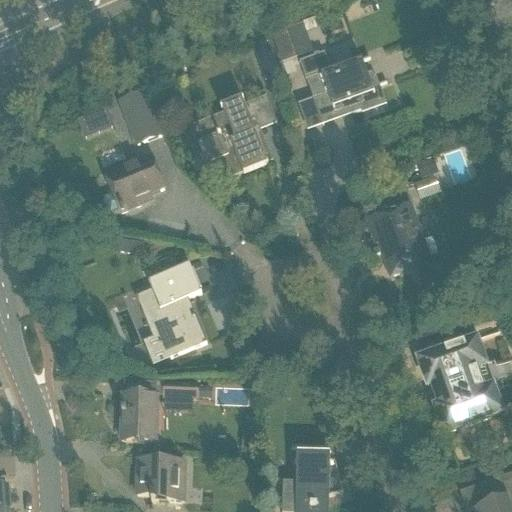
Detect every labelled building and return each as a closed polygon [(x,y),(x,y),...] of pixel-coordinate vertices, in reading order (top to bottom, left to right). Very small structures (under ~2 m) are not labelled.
[(302,24),(287,30),(297,59),(313,53),(306,35),(302,24)] [(269,45),(254,50),(258,62),(273,57),(269,45)] [(314,58),(299,63),(323,127),(383,105),(372,74),(367,76),(362,63),(338,72),(336,67),(330,69),(325,55),(319,57),(318,54),(314,56),(314,58)] [(280,78),(272,81),(278,96),(286,93),(281,78),(280,78)] [(142,94),(120,103),(138,148),(160,139),(142,94)] [(207,140),(196,145),(206,171),(213,169),(219,185),(244,175),(245,177),(247,176),(268,167),(267,165),(265,159),(249,120),(256,118),(257,117),(258,116),(258,115),(258,114),(258,113),(269,108),(266,99),(244,107),(242,103),(244,103),(243,101),(221,110),(221,112),(223,111),(224,115),(200,124),(207,140)] [(106,110),(77,122),(85,141),(114,129),(106,110)] [(433,159),(416,165),(422,181),(439,175),(433,159)] [(104,171),(113,194),(105,197),(102,204),(106,212),(111,214),(120,211),(122,215),(141,207),(138,202),(164,191),(151,160),(127,169),(124,163),(104,171)] [(387,245),(374,249),(373,250),(372,251),(372,252),(372,253),(373,254),(374,255),(375,256),(376,255),(381,254),(392,278),(425,266),(423,260),(429,258),(410,207),(367,222),(375,244),(386,240),(387,245)] [(132,243),(130,256),(142,258),(144,245),(132,243)] [(159,336),(169,360),(207,345),(189,301),(201,295),(189,266),(148,284),(151,291),(136,298),(152,339),(159,336)] [(495,363),(488,366),(480,341),(418,362),(428,388),(432,387),(439,408),(435,410),(444,436),(505,415),(497,390),(503,388),(495,363)] [(173,400),(194,402),(196,402),(197,387),(166,386),(166,400),(173,400)] [(199,389),(198,400),(209,401),(210,389),(199,389)] [(157,399),(123,398),(122,443),(155,444),(157,399)] [(243,434),(242,455),(260,456),(261,435),(243,434)] [(328,511),(329,506),(326,506),(326,499),(343,495),(335,464),(330,464),(330,459),(298,458),(298,484),(284,484),(282,511),(328,511)] [(184,502),(185,465),(139,463),(137,498),(152,498),(151,505),(156,505),(156,501),(184,502)] [(511,511),(508,502),(511,500),(511,475),(489,484),(497,504),(474,511),(511,511)] [(0,511),(6,511),(6,504),(9,500),(9,490),(0,490),(0,511)]
